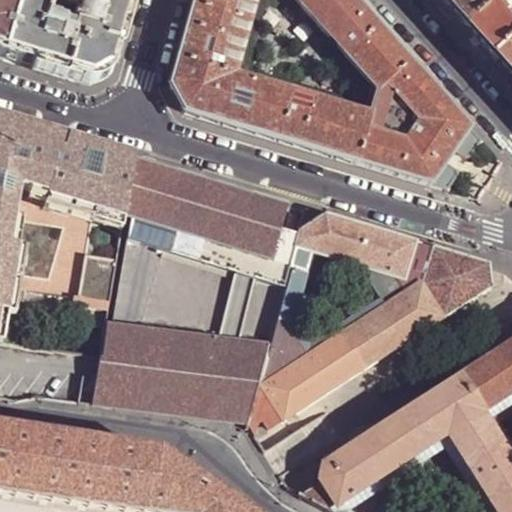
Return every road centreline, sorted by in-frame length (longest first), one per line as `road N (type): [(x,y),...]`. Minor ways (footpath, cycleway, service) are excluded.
road 1 (residential): [(131,131),(493,233)]
road 2 (residential): [(275,511),(190,449),(0,415)]
road 3 (residential): [(511,131),(392,0)]
road 4 (residential): [(0,94),(131,131)]
road 5 (residential): [(131,131),(165,0)]
